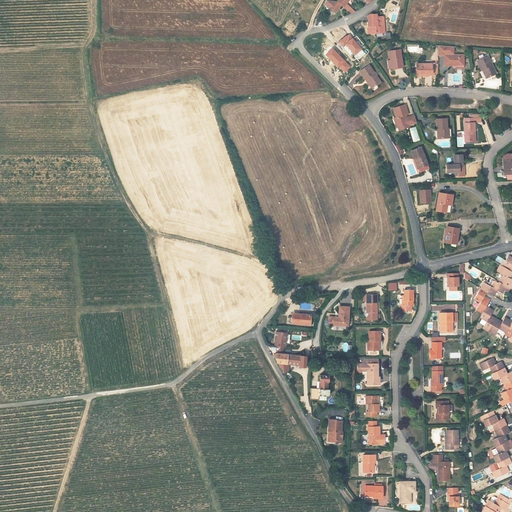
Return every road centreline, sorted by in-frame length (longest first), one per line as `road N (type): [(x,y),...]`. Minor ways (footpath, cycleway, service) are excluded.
road 1 (track): [(93,0),(83,51),(87,95),(110,165),(141,223),(259,260),(285,295)]
road 2 (unclassified): [(0,406),(172,383),(257,331)]
road 3 (residential): [(422,268),(420,317),(394,361),(395,424),(427,483),(427,511)]
road 4 (residential): [(383,511),(342,493),(257,331)]
road 5 (unclassified): [(257,331),(285,295),(422,268)]
road 6 (residential): [(375,0),(300,42),(368,114)]
road 7 (residential): [(368,114),(401,179),(422,268)]
road 8 (residential): [(368,114),(411,92),(511,101)]
road 9 (residential): [(511,135),(487,163),(508,246)]
road 10 (track): [(54,511),(90,395)]
